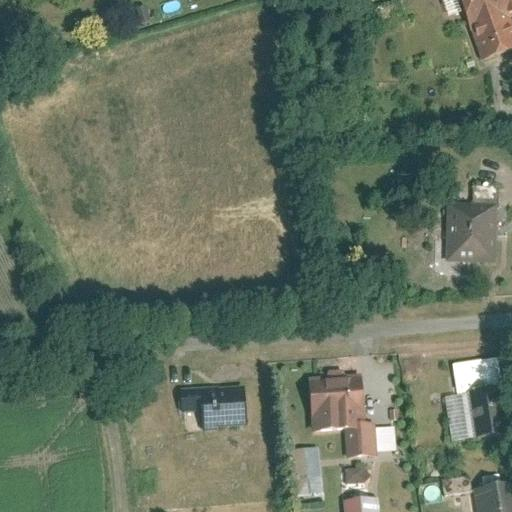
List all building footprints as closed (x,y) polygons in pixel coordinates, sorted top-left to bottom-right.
[(511,0),(462,0),(485,62),(511,53),(511,0)] [(498,266),(499,204),(452,203),(450,265),(498,266)] [(456,394),(492,387),(486,360),(450,367),(456,394)] [(365,378),(312,382),(317,433),(370,428),(365,378)] [(247,387),(205,389),(208,427),(250,426),(247,387)] [(511,413),(507,389),(472,395),(479,442),(511,435),(511,413)] [(467,396),(444,398),(447,443),(470,442),(467,396)] [(289,451),(292,497),(322,495),(319,449),(289,451)] [(366,486),(365,468),(344,470),(346,487),(366,486)] [(511,511),(511,485),(477,489),(480,511),(511,511)] [(383,511),(382,499),(348,501),(348,511),(383,511)]
